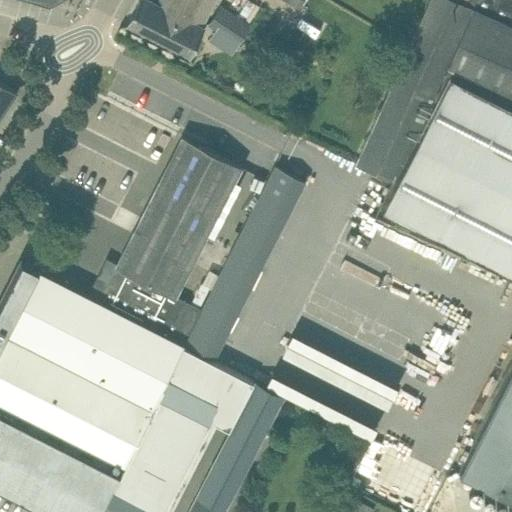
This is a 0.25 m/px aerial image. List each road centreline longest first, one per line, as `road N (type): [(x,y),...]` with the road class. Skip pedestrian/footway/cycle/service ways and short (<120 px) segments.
road 1 (unclassified): [(83,48),(285,145)]
road 2 (unclassified): [(0,193),(83,48)]
